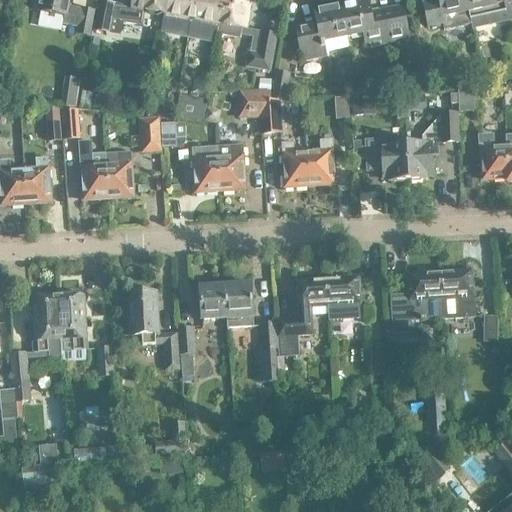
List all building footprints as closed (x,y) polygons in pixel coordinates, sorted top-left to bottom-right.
[(69,0),(40,0),(39,12),(65,17),(64,25),(78,28),(77,34),(89,37),(94,12),(82,9),(82,10),(68,7),(69,0)] [(95,31),(117,35),(121,33),(123,23),(141,26),(144,11),(146,12),(150,16),(156,17),(163,14),(165,0),(132,0),(131,9),(100,3),(95,31)] [(164,15),(160,35),(187,40),(191,20),(194,0),(165,0),(163,14),(164,15)] [(194,0),(191,20),(187,40),(214,45),(216,34),(218,25),(219,25),(223,0),(194,0)] [(244,30),(249,3),(244,2),(244,0),(223,0),(219,25),(218,25),(216,34),(237,38),(240,36),(241,30),(244,30)] [(421,0),(418,0),(412,1),(415,19),(425,17),(427,29),(431,28),(432,31),(441,29),(440,26),(444,25),(443,19),(459,16),(467,14),(464,0),(437,0),(438,3),(422,6),(421,0)] [(511,0),(464,0),(467,14),(468,14),(471,29),(504,22),(503,20),(511,17),(511,0)] [(368,2),(339,8),(347,48),(349,47),(347,38),(363,35),(366,49),(409,40),(404,16),(402,7),(370,13),(368,2)] [(347,48),(339,8),(314,13),(316,26),(295,30),(302,62),(326,58),(325,52),(347,48)] [(269,72),(276,36),(262,33),(258,56),(249,54),(246,68),(269,72)] [(276,73),(272,100),(280,101),(285,101),(289,75),(276,73)] [(259,81),(259,91),(270,92),(270,82),(259,81)] [(260,120),(259,102),(272,101),(272,92),(240,91),(239,119),(260,120)] [(459,93),(460,113),(474,112),(473,92),(459,93)] [(83,94),(81,108),(91,110),(93,96),(83,94)] [(110,99),(95,97),(93,109),(108,112),(110,99)] [(336,120),(351,119),(350,98),(335,99),(336,120)] [(148,101),(145,116),(172,121),(174,106),(148,101)] [(259,102),(260,120),(261,136),(282,135),(280,101),(272,101),(259,102)] [(364,102),(352,103),(353,120),(365,119),(364,102)] [(180,104),(177,122),(204,127),(207,108),(180,104)] [(47,143),(62,142),(60,108),(46,109),(47,143)] [(80,140),(78,110),(62,111),(63,141),(80,140)] [(405,145),(407,182),(426,181),(425,177),(434,177),(433,156),(438,156),(437,144),(442,143),(442,145),(459,144),(457,115),(440,116),(440,118),(422,138),(423,144),(405,145)] [(163,154),(161,124),(161,119),(139,120),(141,155),(163,154)] [(186,126),(164,127),(164,150),(178,149),(177,141),(187,140),(186,126)] [(507,183),(508,183),(506,147),(493,148),(492,137),(480,138),(481,149),(480,149),(482,181),(507,180),(507,183)] [(391,183),(407,182),(405,145),(381,146),(381,141),(366,142),(368,172),(382,171),(382,180),(390,179),(391,183)] [(321,152),(307,153),(309,188),(327,187),(327,182),(334,181),(332,142),(320,143),(321,152)] [(109,200),(106,156),(91,156),(91,143),(79,144),(83,202),(109,200)] [(285,189),(309,188),(307,153),(294,154),(293,144),(282,145),(285,189)] [(245,186),(242,147),(218,149),(221,193),(238,192),(237,187),(245,186)] [(221,193),(218,149),(192,150),(195,195),(221,193)] [(133,199),(130,154),(106,156),(109,200),(133,199)] [(37,170),(23,171),(26,206),(51,204),(48,160),(36,160),(37,170)] [(9,207),(26,206),(23,171),(10,172),(9,162),(0,163),(0,193),(1,202),(8,202),(9,207)] [(148,194),(147,186),(137,187),(138,194),(148,194)] [(357,201),(358,224),(370,223),(369,201),(357,201)] [(475,264),(473,252),(459,253),(461,266),(475,264)] [(457,274),(439,275),(441,308),(442,308),(443,320),(464,319),(475,318),(474,307),(475,306),(474,294),(472,294),(471,271),(457,272),(457,274)] [(443,320),(442,308),(441,308),(439,275),(423,276),(423,274),(409,275),(411,298),(391,299),(393,335),(411,334),(411,322),(443,320)] [(328,314),(345,313),(345,314),(350,314),(351,326),(362,325),(361,313),(362,313),(361,301),(359,301),(357,278),(343,278),(343,281),(326,282),(328,314)] [(328,314),(326,282),(310,283),(310,280),(296,281),(297,304),(295,305),(296,321),(277,322),(279,358),(298,357),(297,337),(313,336),(311,316),(328,315),(328,314)] [(227,287),(225,287),(227,320),(228,330),(254,328),(253,318),(251,286),(240,286),(240,283),(227,284),(227,287)] [(201,321),(227,320),(225,287),(199,289),(199,293),(197,293),(198,304),(200,304),(201,321)] [(157,334),(155,293),(130,295),(132,336),(131,336),(132,349),(143,349),(142,347),(164,345),(165,372),(179,371),(177,335),(157,336),(157,334)] [(84,338),(82,297),(58,299),(61,353),(86,351),(86,350),(84,350),(83,339),(87,339),(86,338),(84,338)] [(61,357),(61,353),(58,299),(34,300),(36,342),(38,342),(38,354),(48,353),(49,358),(61,357)] [(484,318),(484,343),(497,343),(497,318),(484,318)] [(263,351),(259,351),(260,366),(277,365),(276,350),(275,325),(261,325),(263,351)] [(193,328),(179,329),(182,378),(193,377),(192,354),(195,354),(193,328)] [(386,346),(372,346),(372,375),(386,375),(386,346)] [(98,378),(113,377),(112,350),(97,350),(98,378)] [(26,354),(11,356),(14,383),(14,391),(16,391),(16,403),(30,402),(29,382),(26,354)] [(66,375),(85,372),(84,361),(64,364),(66,375)] [(16,403),(16,391),(14,391),(0,392),(0,396),(2,421),(14,420),(18,420),(16,403)] [(3,437),(0,437),(0,450),(17,449),(14,420),(2,421),(3,437)] [(445,421),(432,422),(432,437),(446,436),(445,421)] [(335,434),(319,435),(320,447),(336,445),(335,434)] [(493,453),(511,476),(511,446),(507,441),(493,453)] [(431,447),(420,456),(440,479),(451,470),(431,447)] [(117,448),(74,451),(76,467),(119,463),(117,448)] [(299,450),(286,452),(288,462),(301,460),(299,450)] [(285,452),(267,454),(269,469),(286,467),(285,452)] [(183,464),(168,465),(169,475),(184,474),(183,464)] [(511,511),(511,496),(502,504),(491,511),(511,511)]
